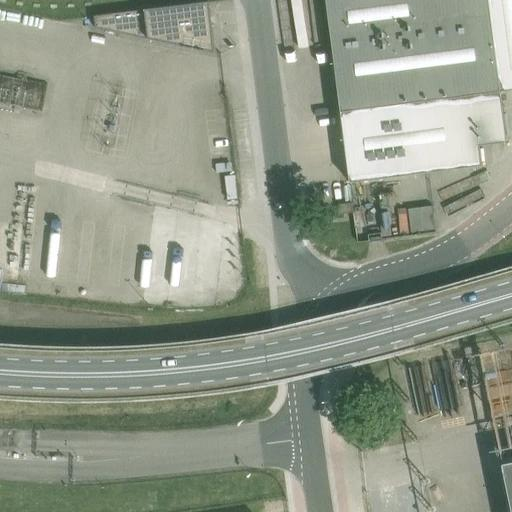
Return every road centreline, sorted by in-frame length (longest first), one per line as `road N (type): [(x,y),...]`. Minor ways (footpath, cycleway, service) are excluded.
road 1 (primary): [(511,300),(271,366),(182,379),(0,380)]
road 2 (unknown): [(70,140),(190,159),(208,153),(194,56),(80,32)]
road 3 (unclassified): [(335,297),(301,264),(288,232),(258,0)]
road 4 (unknown): [(288,232),(164,193),(66,174)]
road 5 (unclassified): [(321,511),(306,370),(314,332),(335,297)]
road 6 (unclassified): [(335,297),(444,255),(511,203)]
